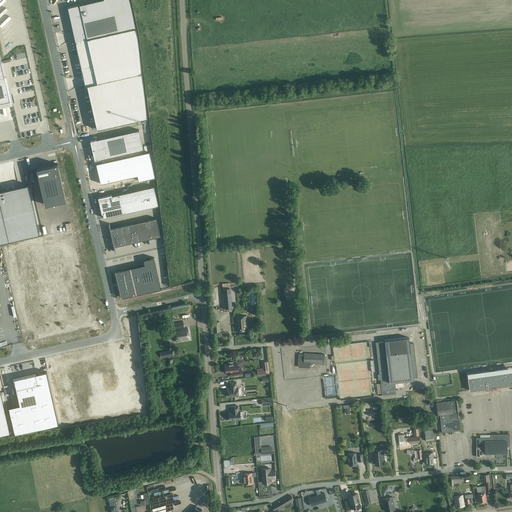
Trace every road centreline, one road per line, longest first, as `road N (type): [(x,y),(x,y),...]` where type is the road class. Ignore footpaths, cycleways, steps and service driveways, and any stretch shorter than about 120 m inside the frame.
road 1 (unclassified): [(221,507),(181,0)]
road 2 (unclassified): [(221,507),(305,487),(511,469)]
road 3 (unclassified): [(72,142),(118,334)]
road 4 (unclassified): [(42,0),(72,142)]
road 5 (unclassified): [(0,361),(118,334)]
